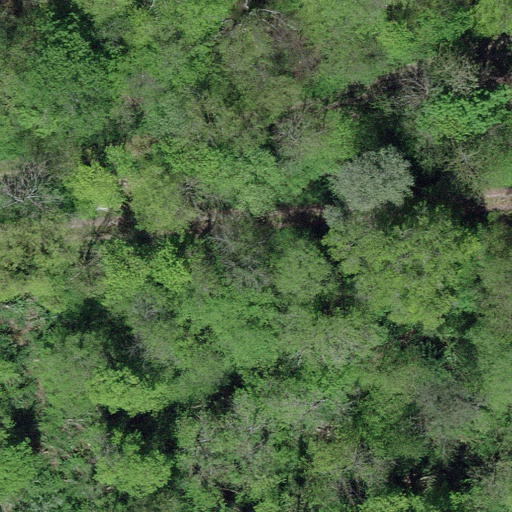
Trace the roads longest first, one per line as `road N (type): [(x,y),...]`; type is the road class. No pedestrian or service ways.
road 1 (track): [(0,174),(511,46)]
road 2 (track): [(0,223),(511,186)]
